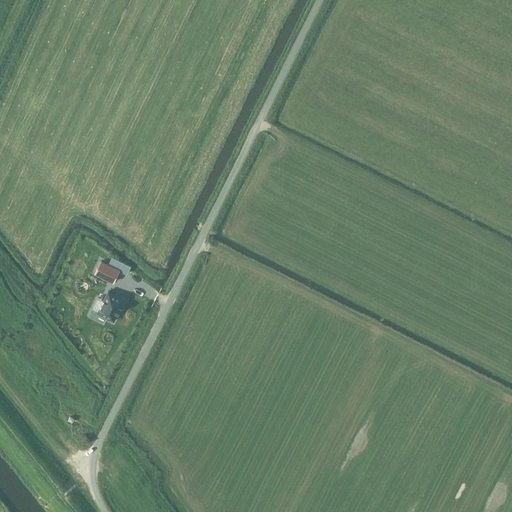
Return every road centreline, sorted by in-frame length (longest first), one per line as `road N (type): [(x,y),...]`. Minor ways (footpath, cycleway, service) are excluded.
road 1 (unclassified): [(105,511),(91,482),(96,445),(319,0)]
road 2 (track): [(0,366),(52,443),(90,468)]
